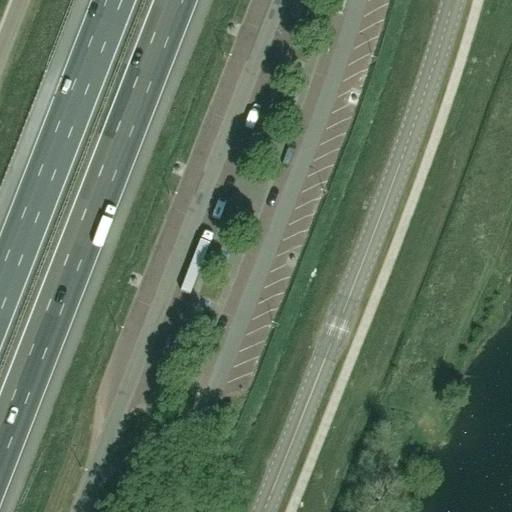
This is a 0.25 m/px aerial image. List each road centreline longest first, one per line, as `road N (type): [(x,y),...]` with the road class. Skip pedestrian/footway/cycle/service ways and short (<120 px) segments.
road 1 (unclassified): [(263,511),(399,163),(452,0)]
road 2 (motorway): [(0,450),(177,0)]
road 3 (motorway): [(114,0),(0,292)]
